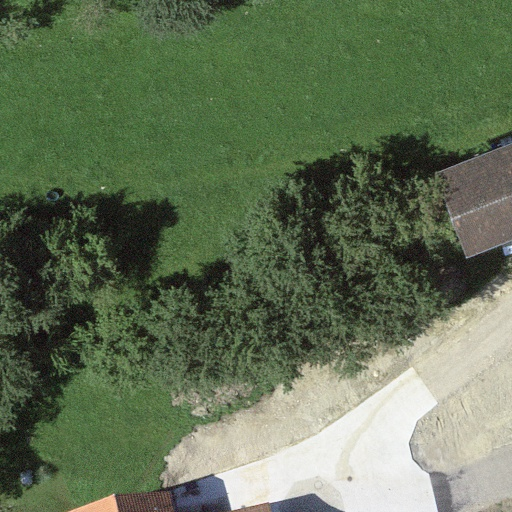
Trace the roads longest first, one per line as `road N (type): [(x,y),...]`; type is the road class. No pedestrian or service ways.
road 1 (track): [(511,335),(388,488),(511,477)]
road 2 (track): [(388,488),(203,509)]
